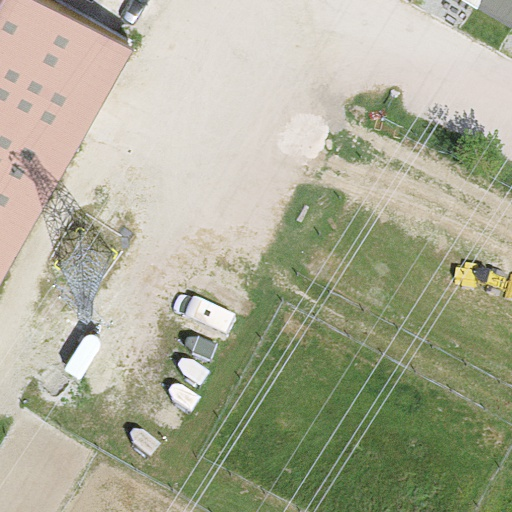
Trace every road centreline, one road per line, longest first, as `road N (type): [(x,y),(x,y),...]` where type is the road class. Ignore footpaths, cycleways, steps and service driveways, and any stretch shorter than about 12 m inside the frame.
road 1 (track): [(0,338),(37,251),(187,0)]
road 2 (track): [(357,0),(511,91)]
